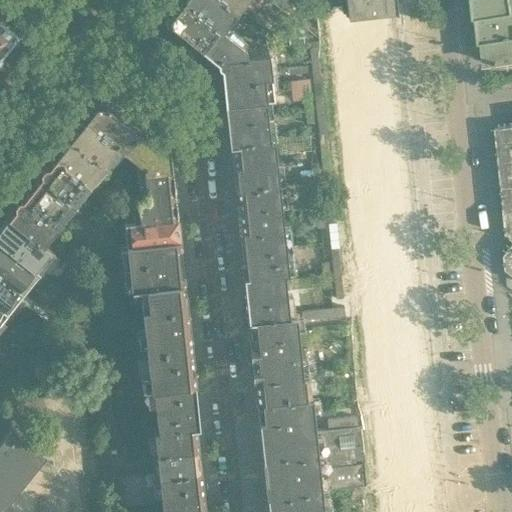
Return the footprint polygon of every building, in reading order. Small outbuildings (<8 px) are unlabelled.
[(219,22),(190,0),(175,0),(168,9),(169,17),(202,44),(219,22)] [(190,0),(219,22),(221,24),(222,23),(236,5),(228,0),(190,0)] [(393,3),(392,0),(343,0),(344,8),(393,3)] [(511,0),(473,0),(474,8),(476,8),(478,22),(511,17),(511,0)] [(347,89),(338,90),(340,109),(349,108),(349,112),(356,111),(359,145),(353,145),(353,149),(344,150),(346,169),(355,168),(355,172),(362,171),(364,189),(357,190),(359,209),(360,219),(352,220),(353,230),(361,229),(362,233),(368,232),(372,265),(365,266),(366,269),(357,270),(359,290),(368,289),(368,293),(375,292),(378,325),(371,326),(372,329),(363,330),(365,350),(374,349),(374,352),(381,352),(385,385),(378,386),(378,389),(370,390),(372,410),(380,409),(381,412),(387,412),(391,448),(384,449),(386,468),(393,467),(395,486),(388,487),(389,490),(380,491),(382,511),(391,510),(391,511),(446,511),(393,3),(392,3),(345,8),(347,25),(340,25),(343,52),(349,51),(353,85),(346,85),(347,89)] [(0,16),(0,46),(12,32),(11,26),(0,16)] [(511,56),(511,17),(478,22),(479,34),(482,34),(485,61),(511,56)] [(244,39),(222,23),(221,24),(219,22),(202,44),(216,56),(220,51),(244,49),(244,39)] [(271,92),(270,83),(266,46),(244,49),(220,51),(216,56),(218,57),(225,121),(266,116),(264,93),(271,92)] [(328,169),(315,47),(309,48),(322,170),(328,169)] [(306,65),(281,67),(282,74),(307,71),(306,65)] [(309,97),(303,98),(306,123),(312,122),(309,97)] [(154,141),(103,100),(95,101),(83,116),(125,150),(137,158),(142,162),(142,169),(170,167),(168,140),(154,141)] [(125,150),(83,116),(69,133),(105,162),(112,169),(114,167),(124,175),(132,164),(137,158),(125,150)] [(277,182),(275,157),(272,135),(268,135),(266,116),(225,121),(228,141),(232,140),(237,186),(277,182)] [(511,124),(494,126),(505,233),(511,238),(511,242),(504,253),(505,267),(511,272),(511,124)] [(105,162),(69,133),(53,153),(89,182),(105,162)] [(89,182),(53,153),(47,161),(43,162),(39,167),(39,171),(38,172),(73,201),(89,182)] [(170,167),(142,169),(145,195),(129,197),(131,218),(175,214),(170,167)] [(73,201),(38,172),(32,179),(30,178),(25,184),(27,185),(22,192),(57,220),(73,201)] [(124,187),(123,178),(115,188),(119,192),(124,187)] [(286,267),(282,226),(277,182),(237,186),(236,192),(238,197),(240,216),(239,221),(241,226),(246,271),(286,267)] [(331,190),(324,191),(327,216),(333,215),(331,190)] [(57,220),(22,192),(21,194),(17,195),(13,199),(13,204),(6,212),(41,240),(57,220)] [(6,212),(0,219),(0,240),(37,271),(54,250),(41,240),(6,212)] [(175,214),(131,218),(123,219),(125,241),(178,236),(175,214)] [(178,236),(125,241),(129,285),(138,284),(138,283),(182,279),(178,236)] [(0,240),(0,273),(22,291),(37,271),(0,240)] [(337,248),(330,248),(336,298),(342,297),(337,248)] [(75,267),(90,279),(92,270),(80,260),(75,267)] [(327,261),(323,261),(320,262),(323,287),(329,286),(327,261)] [(286,267),(246,271),(242,272),(247,317),(294,312),(294,310),(287,311),(283,268),(287,268),(286,267)] [(0,273),(0,305),(6,310),(22,291),(0,273)] [(187,323),(184,302),(182,279),(138,283),(138,284),(139,290),(127,291),(128,304),(140,303),(143,328),(187,323)] [(75,347),(111,297),(115,287),(107,282),(64,339),(75,347)] [(301,310),(302,322),(345,318),(344,306),(301,310)] [(294,312),(247,317),(251,357),(299,351),(294,312)] [(192,377),(189,345),(187,323),(143,328),(146,359),(148,372),(149,382),(192,377)] [(106,354),(86,339),(78,349),(99,364),(106,354)] [(304,351),(299,351),(251,357),(255,399),(310,393),(310,391),(308,391),(304,351)] [(148,372),(146,359),(134,361),(133,353),(114,356),(114,352),(110,353),(112,376),(148,372)] [(94,365),(95,378),(108,376),(106,364),(94,365)] [(197,422),(195,400),(192,377),(149,382),(149,383),(152,383),(156,425),(152,426),(155,449),(196,444),(193,423),(197,422)] [(109,386),(96,387),(98,410),(111,408),(109,386)] [(314,429),(310,393),(255,399),(259,437),(314,431),(314,429)] [(129,400),(115,401),(117,418),(131,417),(129,400)] [(111,408),(98,410),(100,431),(113,430),(111,408)] [(326,415),(328,427),(356,424),(355,412),(326,415)] [(1,511),(0,511),(0,500),(41,450),(9,425),(0,436),(0,511),(1,511)] [(358,426),(314,429),(314,431),(320,488),(320,489),(365,484),(363,462),(359,427),(358,427),(358,426)] [(113,430),(100,431),(102,449),(115,447),(113,430)] [(320,488),(314,431),(259,437),(265,494),(320,488)] [(198,466),(196,444),(155,449),(157,471),(198,466)] [(110,453),(99,454),(100,465),(111,464),(110,453)] [(202,499),(199,479),(200,474),(198,469),(198,466),(157,471),(161,511),(202,511),(203,509),(203,504),(202,499)] [(105,483),(107,500),(119,499),(117,481),(105,483)] [(322,511),(323,510),(320,489),(320,488),(265,494),(267,511),(322,511)] [(120,511),(119,499),(107,500),(107,511),(120,511)]
